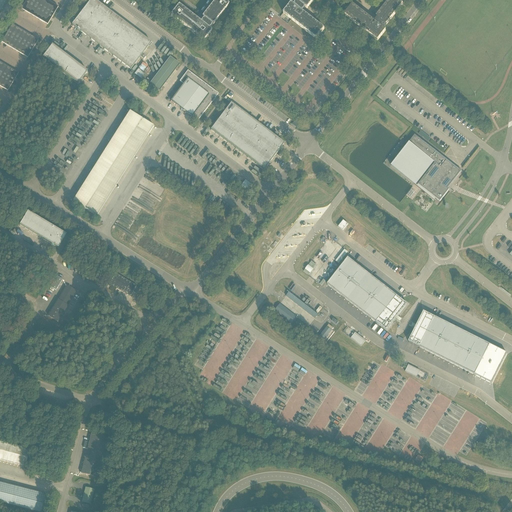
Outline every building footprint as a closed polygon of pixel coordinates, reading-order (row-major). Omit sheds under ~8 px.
[(26,0),(21,9),(47,25),(52,17),(53,17),(53,16),(58,7),(45,0),(26,0)] [(91,0),(72,25),(73,26),(131,70),(140,58),(143,61),(146,58),(142,55),(151,43),(93,0),(91,0)] [(212,26),(229,5),(222,0),(215,0),(203,16),(202,17),(204,19),(201,23),(179,5),(170,16),(203,42),(212,31),(209,29),(212,25),(212,26)] [(314,0),(297,0),(297,1),(294,5),(291,3),(283,14),(316,39),(324,29),(302,12),(305,8),(307,9),(314,0)] [(344,15),(377,41),(386,30),(383,28),(386,25),(403,4),(397,0),(389,0),(377,16),(376,17),(378,18),(375,22),(353,5),(344,15)] [(12,24),(11,23),(7,21),(4,26),(8,29),(9,29),(12,24)] [(33,49),(34,48),(38,41),(12,25),(1,43),(13,50),(28,58),(32,50),(33,50),(33,49)] [(78,85),(87,72),(52,46),(43,58),(78,85)] [(176,70),(179,65),(170,58),(153,80),(150,84),(159,91),(163,87),(176,70)] [(0,86),(8,91),(12,83),(13,84),(13,83),(13,82),(18,74),(0,62),(0,86)] [(134,74),(142,80),(146,75),(138,69),(134,74)] [(211,103),(211,102),(214,98),(215,98),(218,94),(188,71),(179,82),(183,85),(171,101),(192,118),(193,116),(198,120),(211,103)] [(283,143),(274,136),(231,104),(211,130),(264,171),(284,144),(283,143)] [(73,202),(97,217),(154,127),(130,112),(73,202)] [(419,134),(428,142),(430,139),(421,131),(419,134)] [(391,166),(414,184),(434,200),(436,198),(440,202),(449,190),(446,188),(450,182),(452,184),(461,172),(415,136),(409,143),(391,166)] [(239,189),(245,193),(251,186),(245,181),(239,189)] [(39,218),(38,218),(39,216),(34,213),(32,215),(28,212),(20,225),(58,248),(66,235),(41,220),(41,219),(40,219),(39,219),(39,218)] [(145,218),(140,226),(148,231),(153,223),(145,218)] [(338,227),(343,231),(348,224),(343,221),(338,227)] [(169,258),(166,263),(176,268),(181,258),(184,260),(185,256),(173,250),(169,258)] [(336,262),(339,265),(348,253),(345,250),(336,262)] [(327,285),(387,331),(397,318),(407,305),(348,258),(327,285)] [(304,272),(309,275),(316,265),(311,262),(304,272)] [(135,289),(136,287),(115,274),(110,284),(130,297),(133,292),(136,294),(139,288),(137,287),(135,291),(134,291),(134,290),(135,291),(136,289),(135,289)] [(63,314),(76,292),(67,286),(48,317),(58,322),(60,319),(62,320),(62,319),(64,316),(62,315),(63,314)] [(280,304),(275,311),(292,324),(297,318),(280,304)] [(415,328),(408,342),(409,342),(419,348),(474,375),(475,375),(492,384),(507,354),(490,345),(489,345),(435,318),(424,312),(417,326),(416,327),(415,328)] [(320,336),(318,338),(323,342),(324,340),(327,342),(334,332),(332,330),(333,328),(329,325),(325,329),(325,330),(320,335),(320,336)] [(351,339),(361,347),(365,341),(355,333),(351,339)] [(111,360),(114,363),(120,357),(116,354),(111,360)] [(408,365),(405,372),(416,378),(420,371),(408,365)] [(34,400),(63,409),(65,404),(36,395),(34,400)] [(107,439),(106,439),(107,437),(104,437),(104,438),(91,435),(81,474),(97,478),(107,439)] [(0,460),(25,467),(29,450),(0,442),(0,460)] [(414,461),(421,464),(423,458),(417,455),(414,461)] [(0,483),(0,503),(34,511),(41,511),(46,495),(0,483)] [(86,488),(82,503),(90,505),(94,490),(86,488)]
